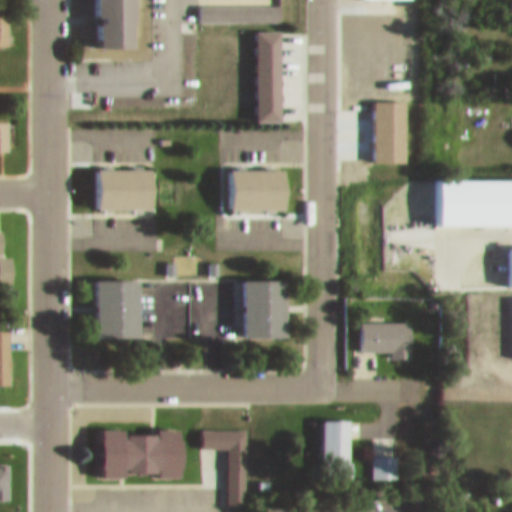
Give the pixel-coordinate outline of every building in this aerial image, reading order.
[(81,0),(82,36),(118,36),(117,10),(125,10),(125,0),(81,0)] [(11,6),(0,6),(0,36),(12,36),(11,6)] [(246,20),(246,110),(271,110),(271,20),(246,20)] [(366,95),(365,150),(380,151),(382,95),(366,95)] [(10,112),(0,111),(0,140),(10,140),(10,112)] [(278,197),(277,158),(214,159),(215,198),(278,197)] [(0,274),(16,274),(16,249),(0,249),(0,274)] [(273,268),(229,268),(229,326),(273,326),(273,268)] [(81,327),(128,327),(128,269),(81,269),(81,327)] [(383,341),(383,348),(403,348),(403,311),(350,311),(350,340),(383,341)] [(12,321),(0,321),(0,375),(12,375),(12,321)] [(312,469),(342,469),(342,408),(312,408),(312,469)] [(85,465),(167,466),(167,420),(85,420),(85,465)] [(224,442),(223,495),(240,495),(242,421),(234,420),(234,443),(224,442)] [(394,428),(383,428),(383,438),(376,438),(376,441),(394,441),(394,428)] [(395,470),(395,445),(366,445),(366,470),(395,470)]
